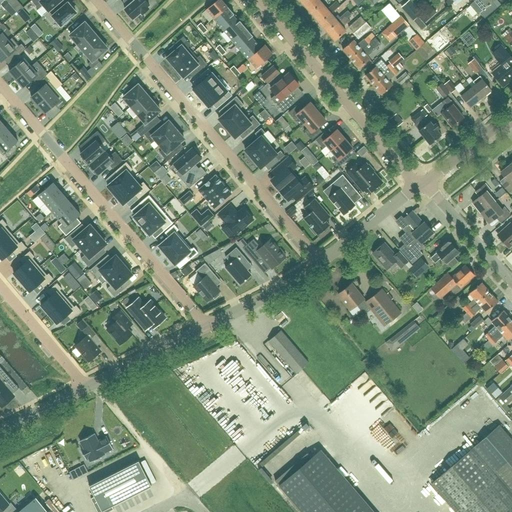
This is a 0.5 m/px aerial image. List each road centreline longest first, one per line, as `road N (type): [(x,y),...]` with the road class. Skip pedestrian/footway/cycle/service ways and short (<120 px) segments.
road 1 (residential): [(322,264),(95,0)]
road 2 (residential): [(0,83),(205,326)]
road 3 (residential): [(422,185),(259,0)]
road 4 (unclassified): [(94,381),(187,494)]
road 5 (unclassified): [(205,326),(322,264)]
road 6 (residential): [(511,283),(422,185)]
road 7 (residential): [(82,387),(0,289)]
road 8 (unclassified): [(322,264),(422,185)]
road 9 (unclassified): [(94,381),(205,326)]
